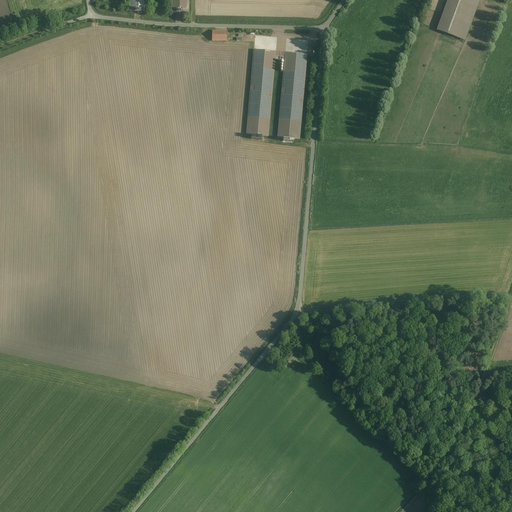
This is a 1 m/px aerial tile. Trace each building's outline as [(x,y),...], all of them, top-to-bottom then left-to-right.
[(146,13),(146,0),(130,0),(130,13),(146,13)] [(187,0),(170,0),(170,13),(187,14),(187,0)] [(448,0),(437,30),(464,41),(479,0),(448,0)] [(227,32),(212,31),(211,41),(226,41),(227,32)] [(306,55),(275,52),(254,50),(246,136),(251,136),(251,139),(262,141),(262,137),(268,137),(275,57),(282,58),(282,60),(284,60),(284,61),(283,73),(277,138),(283,139),(283,142),(293,142),(293,140),(299,140),(306,55)]
